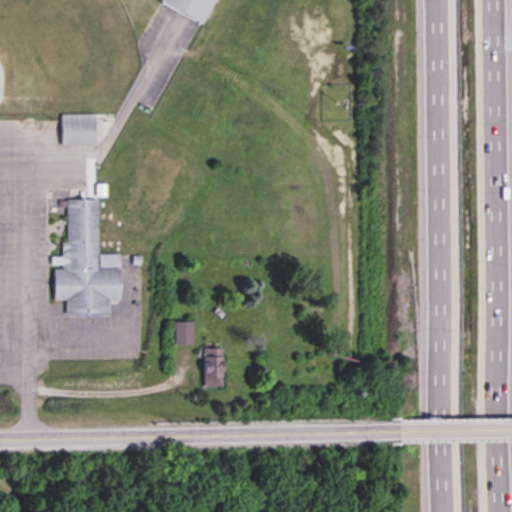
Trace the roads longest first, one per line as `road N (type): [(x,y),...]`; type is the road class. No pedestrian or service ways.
road 1 (motorway): [(499,511),(492,0)]
road 2 (motorway): [(432,0),(438,511)]
road 3 (tertiary): [(400,427),(0,435)]
